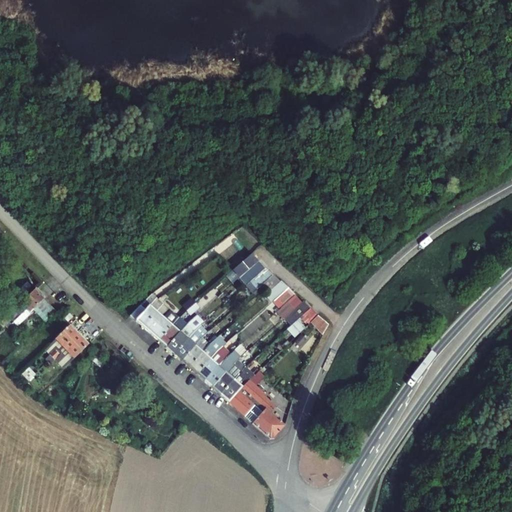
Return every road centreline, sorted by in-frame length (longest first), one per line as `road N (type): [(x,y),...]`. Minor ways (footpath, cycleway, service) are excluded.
road 1 (residential): [(0,208),(104,316),(322,511)]
road 2 (secondary): [(511,272),(414,379),(330,511)]
road 3 (secondary): [(353,511),(440,377),(511,294)]
